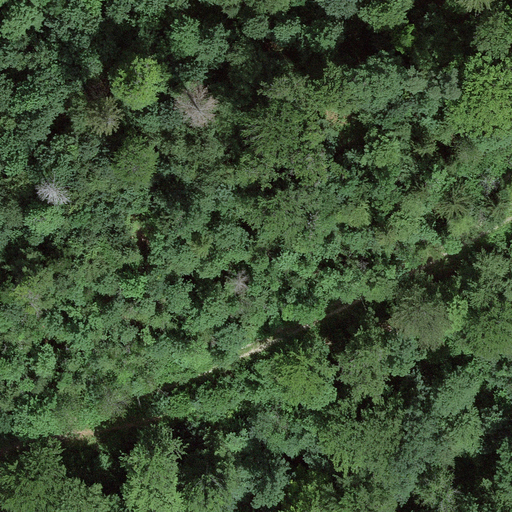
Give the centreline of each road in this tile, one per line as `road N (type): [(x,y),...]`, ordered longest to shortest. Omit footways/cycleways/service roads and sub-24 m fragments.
road 1 (track): [(511,213),(370,291),(0,443)]
road 2 (track): [(511,335),(308,392),(42,427)]
